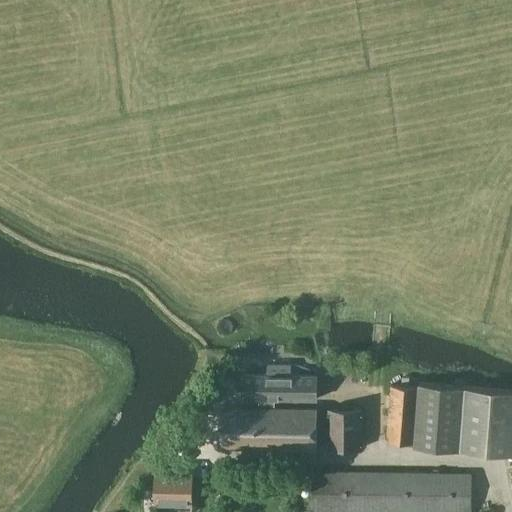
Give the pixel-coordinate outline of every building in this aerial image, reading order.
[(316,448),(317,409),(275,408),(273,408),(273,398),(317,399),(317,376),(291,376),(291,363),(268,363),(268,375),(243,375),(243,398),(257,398),(257,408),(224,407),(223,447),(316,448)] [(511,390),(420,384),(420,388),(391,386),(386,442),(415,444),(415,448),(416,448),(511,455),(511,390)] [(361,408),(328,409),(329,448),(361,448),(361,408)] [(156,478),(156,504),(192,505),(193,479),(189,479),(189,471),(160,471),(160,478),(156,478)] [(470,511),(471,474),(312,471),(311,511),(470,511)]
